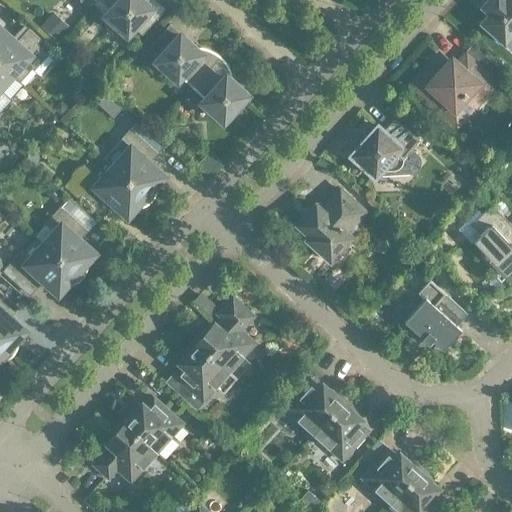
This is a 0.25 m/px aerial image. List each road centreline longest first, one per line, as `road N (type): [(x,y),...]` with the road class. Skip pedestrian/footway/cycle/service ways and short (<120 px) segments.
road 1 (residential): [(229,232),(437,0)]
road 2 (residential): [(476,401),(414,399),(229,232)]
road 3 (residential): [(31,461),(229,232)]
road 4 (residential): [(203,209),(11,427)]
road 5 (residential): [(315,85),(203,209)]
road 6 (residential): [(221,0),(315,85)]
